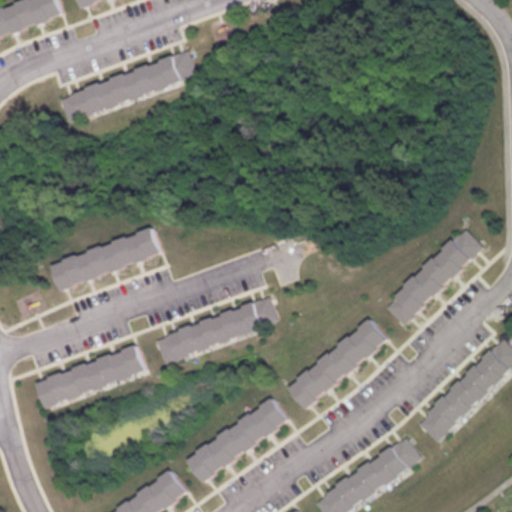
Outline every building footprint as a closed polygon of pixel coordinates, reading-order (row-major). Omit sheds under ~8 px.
[(0,9),(24,0),(60,0),(65,11),(0,36),(0,9)] [(202,73),(74,121),(65,98),(193,50),(202,73)] [(167,251),(67,287),(59,264),(158,227),(167,251)] [(391,306),(470,227),(487,245),(408,323),(391,306)] [(170,361),(161,338),(273,295),(281,318),(170,361)] [(295,387),(375,317),(391,336),(311,405),(295,387)] [(511,364),(436,440),(418,422),(505,337),(511,344),(511,364)] [(41,381),(142,344),(150,367),(50,404),(41,381)] [(291,418),(206,479),(191,458),(276,397),(291,418)] [(343,511),(324,511),(316,501),(404,436),(419,456),(343,511)] [(187,490),(155,511),(112,511),(172,470),(187,490)]
